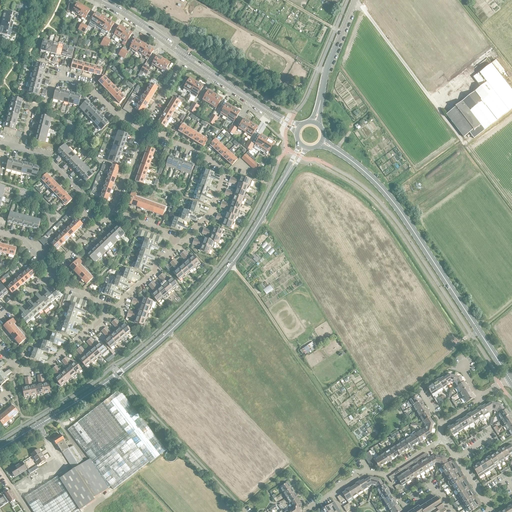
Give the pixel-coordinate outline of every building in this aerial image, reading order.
[(79,15),(84,7),(83,6),(84,6),(81,4),(81,5),(78,3),(72,13),(74,15),(75,13),(79,15)] [(85,8),(84,7),(79,15),(82,18),(81,19),(84,21),(90,11),(87,9),(88,8),(85,7),(85,8)] [(3,19),(14,22),(15,18),(17,19),(18,13),(12,12),(12,13),(4,11),(3,19)] [(93,23),(97,25),(102,17),(101,16),(99,14),(99,15),(96,13),(90,23),(92,25),(93,23)] [(102,17),(97,25),(100,27),(99,29),(102,30),(108,20),(107,20),(108,19),(105,18),(102,17)] [(1,27),(12,29),(14,22),(3,19),(1,27)] [(102,30),(101,32),(104,34),(105,33),(108,34),(114,24),(111,22),(112,22),(109,20),(109,21),(108,20),(102,30)] [(120,40),(126,30),(125,29),(126,29),(123,27),(123,28),(120,26),(113,38),(115,40),(116,38),(120,40)] [(10,37),(12,29),(1,27),(0,29),(0,34),(3,35),(3,37),(5,37),(5,36),(10,37)] [(126,30),(120,40),(123,42),(122,44),(125,45),(132,34),(129,32),(130,31),(127,30),(126,30)] [(135,53),(136,52),(142,43),(141,43),(141,42),(139,40),(138,41),(136,39),(130,50),(135,53)] [(46,52),(49,42),(43,41),(41,51),(46,52)] [(142,55),(148,47),(147,46),(145,44),(145,45),(142,43),(136,52),(140,54),(139,55),(142,57),(143,55),(142,55)] [(149,47),(148,47),(142,55),(143,55),(146,57),(145,59),(148,61),(154,50),(151,49),(152,48),(149,47)] [(155,66),(158,68),(164,60),(163,59),(163,58),(161,57),(160,57),(158,56),(151,66),(154,67),(155,66)] [(164,60),(158,68),(162,70),(161,72),(164,73),(170,63),(167,62),(168,61),(165,59),(165,60),(164,60)] [(39,64),(38,63),(33,62),(32,67),(34,68),(45,71),(46,65),(40,64),(40,63),(39,63),(39,64)] [(455,108),(446,115),(463,137),(469,133),(474,139),(509,112),(511,109),(511,91),(499,75),(491,64),(479,73),(486,83),(475,92),(455,107),(455,108)] [(478,73),(473,77),(480,86),(486,82),(478,73)] [(98,81),(99,82),(103,86),(109,80),(104,76),(98,81)] [(187,90),(191,92),(197,82),(196,82),(194,80),(193,80),(190,78),(183,89),(187,91),(187,90)] [(103,86),(107,90),(113,85),(109,80),(103,86)] [(29,88),(39,91),(41,86),(30,83),(28,82),(27,87),(29,88)] [(197,83),(197,82),(191,92),(194,94),(193,95),(197,97),(203,86),(200,85),(201,84),(198,82),(197,83)] [(158,88),(156,87),(151,84),(148,89),(155,93),(158,88)] [(107,90),(111,95),(117,89),(113,85),(107,90)] [(38,96),(39,91),(29,88),(28,93),(38,96)] [(111,95),(115,99),(121,93),(117,89),(111,95)] [(145,94),(151,98),(155,93),(148,89),(145,94)] [(210,104),(215,95),(215,94),(212,92),(212,93),(209,91),(202,101),(205,103),(206,102),(210,104)] [(125,98),(121,93),(115,99),(119,103),(125,98)] [(148,103),(151,98),(145,94),(141,99),(148,103)] [(216,95),(215,95),(210,104),(213,106),(212,107),(215,109),(222,99),(219,97),(219,96),(216,95)] [(180,102),(177,100),(174,97),(170,103),(177,107),(180,102)] [(148,103),(141,99),(138,104),(145,108),(148,103)] [(91,105),(87,101),(84,103),(79,108),(83,112),(91,105)] [(167,108),(174,112),(177,107),(170,103),(167,108)] [(137,110),(139,112),(142,114),(145,108),(138,104),(135,109),(137,110)] [(224,115),(228,117),(233,108),(232,108),(233,107),(230,105),(230,106),(227,104),(220,115),(223,117),(224,115)] [(94,108),(91,105),(83,112),(87,116),(94,108)] [(98,112),(94,108),(87,116),(90,119),(98,112)] [(164,113),(171,117),(174,112),(167,108),(164,113)] [(233,108),(228,117),(231,119),(230,121),(233,123),(240,112),(237,110),(234,108),(233,108)] [(102,116),(98,112),(90,119),(94,123),(102,116)] [(164,113),(161,118),(168,122),(171,117),(164,113)] [(94,123),(98,127),(105,120),(102,116),(94,123)] [(158,123),(165,128),(168,122),(161,118),(158,123)] [(245,132),(251,123),(250,122),(247,120),(247,121),(244,119),(238,130),(241,132),(242,130),(245,132)] [(109,124),(105,120),(98,127),(101,131),(109,124)] [(251,123),(245,132),(249,134),(248,136),(251,138),(257,127),(254,125),(254,124),(252,123),(251,123)] [(178,131),(183,134),(187,127),(182,124),(178,131)] [(188,138),(192,131),(187,127),(183,134),(188,138)] [(117,136),(126,140),(128,135),(118,131),(117,136)] [(188,138),(193,141),(198,134),(192,131),(188,138)] [(193,141),(199,144),(203,137),(198,134),(193,141)] [(259,146),(262,148),(268,139),(267,139),(267,138),(265,136),(264,137),(261,135),(255,146),(258,148),(259,146)] [(115,141),(125,144),(126,140),(117,136),(115,141)] [(203,137),(199,144),(204,147),(208,140),(203,137)] [(215,149),(220,143),(216,139),(210,145),(215,149)] [(269,139),(268,139),(262,148),(261,151),(264,153),(263,154),(266,156),(274,143),(271,141),(269,139)] [(123,149),(125,144),(115,141),(113,146),(123,149)] [(219,153),(224,147),(220,143),(215,149),(219,153)] [(57,151),(61,155),(68,148),(65,144),(57,151)] [(123,149),(113,146),(111,151),(121,154),(123,149)] [(153,156),(155,150),(147,147),(145,153),(153,156)] [(223,157),(229,152),(224,147),(219,153),(223,157)] [(64,159),(72,152),(68,148),(61,155),(64,159)] [(228,162),(233,156),(235,154),(230,150),(229,152),(223,157),(228,162)] [(110,156),(119,159),(121,154),(111,151),(110,156)] [(68,163),(76,155),(72,152),(64,159),(68,163)] [(248,152),(246,154),(248,156),(250,158),(253,160),(254,161),(255,159),(248,152)] [(145,153),(143,159),(151,161),(153,156),(145,153)] [(68,163),(72,167),(79,159),(76,155),(68,163)] [(108,160),(118,164),(119,159),(110,156),(108,160)] [(166,166),(171,168),(174,158),(169,156),(166,166)] [(228,162),(232,166),(238,160),(233,156),(228,162)] [(176,170),(179,160),(174,158),(171,168),(176,170)] [(79,159),(72,167),(75,170),(83,163),(79,159)] [(151,161),(143,159),(141,164),(149,167),(151,161)] [(184,162),(179,160),(176,170),(181,171),(184,162)] [(184,162),(181,171),(185,173),(189,163),(184,162)] [(79,174),(87,167),(83,163),(75,170),(79,174)] [(194,165),(189,163),(185,173),(190,175),(194,165)] [(110,170),(118,173),(120,167),(112,164),(110,170)] [(139,170),(147,173),(149,167),(141,164),(139,170)] [(253,169),(257,173),(262,168),(257,164),(253,169)] [(79,174),(83,178),(90,171),(87,167),(79,174)] [(201,174),(213,178),(215,179),(214,181),(219,182),(220,179),(213,177),(215,173),(203,169),(201,174)] [(108,176),(116,178),(118,173),(110,170),(108,176)] [(139,170),(137,176),(145,178),(147,173),(139,170)] [(90,171),(83,178),(86,182),(94,174),(90,171)] [(45,184),(51,178),(47,174),(41,179),(45,184)] [(211,183),(213,178),(201,174),(200,179),(202,180),(211,183)] [(106,181),(114,184),(116,178),(108,176),(106,181)] [(145,178),(137,176),(135,181),(143,184),(145,178)] [(246,177),(246,178),(241,177),(240,180),(231,177),(230,180),(248,186),(249,187),(250,187),(252,181),(251,180),(252,179),(246,177)] [(55,182),(51,178),(45,184),(49,188),(55,182)] [(209,188),(211,189),(212,188),(212,187),(212,186),(210,186),(211,183),(202,180),(200,185),(209,188)] [(249,187),(248,186),(230,180),(229,183),(238,186),(237,189),(246,192),(247,189),(248,189),(249,187)] [(114,184),(106,181),(104,187),(112,190),(114,184)] [(54,192),(59,187),(55,182),(49,188),(54,192)] [(200,185),(198,184),(196,189),(198,190),(207,193),(209,190),(211,191),(211,189),(209,188),(200,185)] [(59,187),(54,192),(58,197),(64,191),(59,187)] [(102,193),(110,195),(112,190),(104,187),(102,193)] [(246,192),(237,189),(235,192),(227,189),(226,192),(243,198),(245,195),(246,195),(247,193),(246,192)] [(205,198),(207,193),(198,190),(197,195),(205,198)] [(68,195),(64,191),(58,197),(62,201),(68,195)] [(127,204),(162,216),(166,208),(135,197),(136,194),(132,192),(127,204)] [(243,198),(226,192),(225,195),(233,198),(232,201),(241,205),(241,204),(242,201),(243,201),(245,199),(243,198)] [(108,201),(110,195),(102,193),(100,198),(108,201)] [(68,195),(62,201),(66,205),(72,200),(68,195)] [(207,201),(209,201),(210,198),(208,197),(208,199),(205,198),(197,195),(195,200),(204,203),(204,201),(206,202),(207,201)] [(203,210),(203,209),(203,208),(201,207),(202,205),(190,201),(189,206),(202,211),(203,210)] [(231,204),(222,201),(221,204),(239,211),(240,207),(241,208),(242,205),(243,205),(241,204),(241,205),(232,201),(231,204)] [(239,211),(221,204),(220,207),(229,210),(228,213),(227,213),(235,216),(237,217),(238,218),(240,211),(239,211)] [(193,213),(192,213),(198,215),(199,212),(204,213),(205,210),(203,210),(202,211),(189,206),(187,211),(193,213)] [(180,214),(182,215),(193,219),(193,217),(191,216),(192,213),(193,213),(187,211),(181,209),(180,214)] [(225,216),(218,214),(217,217),(233,223),(233,222),(234,219),(235,219),(237,217),(235,216),(227,213),(225,216)] [(196,218),(193,217),(193,219),(182,215),(180,214),(178,219),(183,221),(189,223),(190,220),(195,221),(196,218)] [(233,223),(217,217),(216,219),(223,222),(222,226),(231,229),(232,225),(233,226),(234,223),(235,223),(233,222),(233,223)] [(174,218),(172,223),(184,227),(184,225),(182,224),(183,221),(178,219),(174,218)] [(77,219),(73,223),(78,229),(83,225),(77,219)] [(74,233),(78,229),(73,223),(69,228),(74,233)] [(172,223),(170,228),(180,231),(181,227),(185,229),(186,226),(184,225),(184,227),(172,223)] [(114,230),(121,237),(125,234),(117,226),(114,230)] [(70,237),(74,233),(69,228),(64,232),(70,237)] [(204,228),(203,231),(222,238),(221,237),(222,234),(223,234),(224,232),(214,228),(212,232),(211,231),(204,228)] [(110,233),(117,241),(121,237),(114,230),(110,233)] [(209,240),(215,242),(218,244),(220,240),(221,240),(222,238),(203,231),(202,234),(209,237),(209,236),(211,237),(209,240)] [(65,241),(70,237),(64,232),(60,236),(65,241)] [(106,237),(113,245),(117,241),(110,233),(106,237)] [(61,246),(65,241),(60,236),(56,240),(61,246)] [(102,241),(110,248),(113,245),(106,237),(102,241)] [(143,243),(152,247),(154,242),(152,241),(149,240),(146,239),(145,238),(143,243)] [(194,239),(193,242),(212,248),(213,249),(215,245),(214,244),(215,242),(209,240),(204,238),(203,242),(201,242),(201,241),(194,239)] [(52,245),(55,248),(57,250),(61,246),(56,240),(51,244),(52,245)] [(99,244),(106,252),(110,248),(102,241),(99,244)] [(211,251),(212,248),(193,242),(192,244),(199,247),(200,247),(201,247),(200,251),(209,254),(210,250),(211,251)] [(141,248),(150,252),(151,250),(153,251),(154,249),(156,250),(157,247),(155,246),(154,248),(152,247),(143,243),(141,248)] [(95,248),(102,256),(106,252),(99,244),(95,248)] [(95,248),(91,252),(98,259),(102,256),(95,248)] [(139,253),(149,257),(150,252),(141,248),(139,253)] [(191,258),(184,251),(182,253),(194,268),(194,267),(197,265),(198,266),(200,264),(200,265),(200,264),(193,256),(191,258)] [(98,259),(91,252),(87,255),(95,263),(98,259)] [(138,258),(147,262),(149,257),(139,253),(138,258)] [(186,262),(183,264),(189,272),(192,269),(193,270),(195,269),(194,267),(194,268),(182,253),(180,255),(186,262)] [(146,264),(147,262),(138,258),(135,257),(133,263),(136,263),(145,267),(147,268),(146,269),(149,270),(150,267),(148,266),(148,265),(146,264)] [(84,283),(86,285),(87,285),(93,279),(80,265),(82,262),(79,259),(70,267),(79,277),(80,277),(85,282),(84,283)] [(181,266),(174,259),(172,261),(184,276),(185,276),(187,274),(188,274),(190,273),(189,272),(183,264),(181,266)] [(185,276),(184,276),(172,261),(170,263),(176,271),(173,273),(179,280),(182,278),(183,279),(185,277),(185,276)] [(134,269),(143,272),(145,267),(136,263),(134,269)] [(25,272),(30,278),(35,274),(30,268),(25,272)] [(136,277),(136,276),(134,275),(135,272),(126,268),(124,273),(136,277)] [(21,276),(26,282),(30,278),(25,272),(21,276)] [(120,277),(126,280),(132,282),(133,278),(137,280),(138,277),(136,276),(136,277),(124,273),(122,272),(120,277)] [(169,281),(163,273),(160,275),(173,290),(176,287),(176,288),(179,286),(179,287),(179,286),(172,278),(169,281)] [(173,290),(160,275),(158,277),(164,284),(162,287),(168,294),(171,292),(173,291),(174,291),(173,290)] [(16,280),(21,286),(26,282),(21,276),(16,280)] [(126,280),(120,277),(117,276),(115,282),(126,286),(126,284),(125,283),(126,280)] [(17,290),(21,286),(16,280),(11,284),(17,290)] [(125,289),(126,287),(128,288),(129,285),(126,284),(126,286),(115,282),(112,281),(110,286),(116,288),(122,290),(123,288),(125,289)] [(168,294),(162,287),(159,289),(153,282),(151,284),(163,298),(166,296),(166,297),(168,295),(169,295),(168,294)] [(1,284),(0,285),(0,290),(4,296),(8,292),(1,284)] [(12,294),(17,290),(11,284),(7,288),(12,294)] [(116,293),(117,292),(115,291),(116,288),(110,286),(105,284),(103,289),(116,293)] [(163,298),(151,284),(148,286),(154,293),(152,295),(158,302),(161,300),(161,301),(163,299),(164,300),(164,299),(163,298)] [(59,296),(56,293),(53,289),(51,290),(50,289),(49,289),(47,287),(45,290),(46,291),(47,291),(55,300),(59,296)] [(118,296),(119,292),(117,292),(116,293),(103,289),(101,293),(113,298),(114,294),(118,296)] [(51,303),(55,300),(47,291),(46,291),(48,293),(45,296),(51,303)] [(37,296),(38,298),(39,297),(49,308),(53,305),(51,303),(45,296),(42,298),(39,294),(37,296)] [(40,300),(37,302),(43,310),(45,312),(49,308),(39,297),(38,298),(40,300)] [(150,308),(151,304),(152,304),(153,302),(143,298),(142,301),(133,298),(132,301),(150,308)] [(28,303),(30,305),(31,304),(39,313),(43,310),(37,302),(34,305),(31,301),(28,303)] [(151,308),(150,308),(132,301),(131,304),(140,307),(139,311),(148,314),(149,310),(150,311),(151,308)] [(71,303),(69,308),(81,312),(81,310),(83,307),(81,306),(78,305),(75,304),(73,303),(71,303)] [(32,307),(29,309),(35,317),(36,319),(40,315),(39,313),(31,304),(30,305),(32,307)] [(31,320),(35,317),(29,309),(26,312),(23,308),(20,310),(22,312),(23,311),(31,320)] [(81,310),(81,312),(69,308),(68,313),(77,316),(78,313),(83,314),(84,311),(81,310)] [(22,312),(21,312),(21,313),(23,315),(21,316),(27,324),(31,320),(23,311),(22,312)] [(146,320),(147,316),(148,317),(149,314),(148,314),(139,311),(138,314),(129,311),(128,314),(146,320)] [(78,320),(78,319),(76,318),(77,316),(68,313),(65,312),(64,317),(77,322),(78,320)] [(127,316),(136,320),(134,323),(143,326),(145,322),(146,323),(147,320),(146,320),(128,314),(127,316)] [(77,323),(79,324),(80,321),(78,320),(77,322),(64,317),(62,322),(76,327),(77,323)] [(4,327),(19,345),(26,339),(14,325),(16,323),(13,319),(4,327)] [(118,327),(120,328),(126,335),(128,333),(129,334),(132,332),(125,324),(122,326),(116,319),(113,321),(118,327)] [(76,327),(62,322),(60,327),(74,332),(74,330),(76,327)] [(58,332),(70,336),(70,334),(72,335),(73,334),(73,333),(75,334),(77,331),(74,330),(74,332),(60,327),(58,332)] [(108,335),(110,337),(116,344),(119,342),(122,341),(121,340),(115,333),(112,335),(106,327),(104,329),(108,335)] [(121,340),(124,337),(124,338),(127,337),(126,335),(120,328),(117,330),(115,333),(121,340)] [(53,333),(51,338),(62,342),(63,340),(60,340),(62,336),(53,333)] [(110,337),(105,341),(111,348),(114,346),(114,347),(117,345),(116,344),(110,337)] [(65,341),(63,340),(62,342),(51,338),(49,343),(52,344),(58,346),(59,343),(64,344),(65,341)] [(41,340),(39,345),(53,350),(54,348),(54,347),(53,347),(52,346),(52,344),(49,343),(41,340)] [(101,355),(104,352),(105,353),(107,352),(100,343),(95,347),(101,355)] [(49,354),(50,351),(52,352),(52,351),(55,352),(56,349),(54,348),(53,350),(39,345),(37,350),(43,352),(49,354)] [(96,359),(99,356),(100,357),(102,356),(101,355),(95,347),(90,352),(96,359)] [(32,348),(30,353),(41,357),(44,358),(44,356),(42,355),(43,352),(37,350),(32,348)] [(90,352),(85,356),(91,363),(94,360),(95,361),(97,360),(96,359),(90,352)] [(41,357),(30,353),(28,358),(40,362),(41,357)] [(91,363),(85,356),(80,360),(86,367),(89,365),(92,364),(91,363)] [(71,363),(66,357),(64,359),(68,365),(70,367),(70,366),(76,374),(79,372),(82,370),(75,362),(72,365),(70,363),(71,363)] [(71,378),(74,376),(77,375),(76,374),(70,366),(70,367),(65,371),(71,378)] [(66,382),(69,380),(69,381),(72,379),(71,378),(65,371),(60,375),(66,382)] [(0,386),(9,379),(5,375),(0,379),(0,386)] [(41,382),(42,385),(42,384),(44,394),(47,393),(47,394),(50,394),(51,392),(50,392),(48,383),(45,384),(44,382),(43,375),(40,375),(41,382)] [(60,388),(61,386),(64,384),(64,385),(67,383),(66,382),(60,375),(55,379),(58,383),(56,384),(59,388),(60,388)] [(452,383),(454,376),(449,375),(444,379),(447,384),(451,382),(452,383)] [(457,387),(463,383),(459,377),(454,376),(452,383),(455,383),(457,387)] [(447,384),(444,379),(443,378),(440,380),(439,379),(437,380),(442,388),(448,385),(447,384)] [(442,388),(437,380),(435,382),(432,384),(437,392),(442,388)] [(463,383),(457,387),(456,387),(459,392),(468,387),(466,385),(465,386),(463,383)] [(42,385),(36,386),(37,395),(41,394),(41,395),(44,395),(44,394),(42,384),(42,385)] [(429,385),(426,387),(433,397),(439,394),(437,392),(432,384),(429,386),(429,385)] [(36,386),(29,387),(31,396),(35,396),(38,396),(37,395),(36,386)] [(31,398),(31,396),(29,387),(23,388),(24,397),(28,397),(28,398),(31,398)] [(468,387),(459,392),(463,397),(470,393),(468,390),(469,389),(468,387)] [(90,459),(108,488),(111,486),(114,490),(149,462),(150,463),(167,450),(120,390),(68,430),(90,459)] [(470,393),(463,397),(466,403),(474,398),(473,395),(472,396),(470,393)] [(417,396),(410,401),(413,406),(421,401),(420,399),(419,399),(417,396)] [(423,403),(421,401),(413,406),(416,411),(423,406),(422,403),(423,403)] [(485,406),(489,412),(492,410),(494,411),(496,404),(491,403),(485,406)] [(496,404),(494,411),(496,411),(498,414),(504,411),(500,405),(496,404)] [(479,408),(484,416),(489,413),(489,412),(485,406),(485,405),(482,407),(481,406),(479,408)] [(16,415),(19,412),(13,406),(0,416),(0,421),(4,426),(7,424),(6,423),(11,419),(11,420),(17,416),(16,415)] [(423,406),(416,411),(419,416),(428,411),(427,409),(426,410),(423,406)] [(484,416),(479,408),(477,409),(477,410),(474,412),(479,419),(484,416)] [(505,410),(504,411),(498,414),(498,415),(501,420),(509,415),(508,413),(507,413),(505,410)] [(429,413),(428,411),(419,416),(423,422),(423,421),(429,417),(430,417),(428,414),(429,413)] [(479,419),(474,412),(471,414),(471,413),(469,414),(474,423),(479,419)] [(474,423),(469,414),(467,416),(467,417),(464,418),(469,426),(474,423)] [(509,415),(501,420),(504,425),(511,421),(510,417),(511,417),(509,415)] [(426,425),(425,427),(432,428),(433,423),(429,417),(423,421),(426,425)] [(469,426),(464,418),(461,421),(460,420),(458,421),(464,429),(469,426)] [(464,429),(458,421),(456,422),(457,423),(454,425),(458,433),(464,429)] [(448,428),(453,436),(458,433),(454,425),(450,427),(450,426),(448,428)] [(425,429),(421,431),(425,437),(431,433),(432,428),(425,427),(425,429)] [(421,431),(416,434),(421,442),(423,441),(422,440),(426,438),(425,437),(421,431)] [(421,442),(416,434),(411,437),(415,444),(418,442),(419,443),(421,442)] [(57,445),(59,448),(65,443),(64,441),(65,440),(61,435),(56,438),(55,438),(54,439),(54,440),(53,440),(56,446),(57,445)] [(404,438),(405,440),(410,448),(413,447),(412,446),(415,444),(411,437),(409,435),(404,438)] [(410,448),(405,440),(400,444),(405,451),(408,449),(408,450),(410,448)] [(73,470),(59,479),(80,510),(95,501),(93,499),(109,489),(108,488),(90,459),(84,463),(73,446),(69,449),(65,443),(59,448),(73,470)] [(402,453),(405,451),(400,444),(395,447),(400,455),(402,454),(402,453)] [(398,456),(400,455),(395,447),(390,450),(394,458),(397,456),(398,456)] [(499,451),(504,459),(509,456),(509,455),(505,449),(504,448),(501,450),(499,451)] [(31,454),(38,465),(46,460),(39,449),(31,454)] [(176,457),(176,455),(176,454),(176,453),(174,451),(173,450),(171,450),(168,450),(167,451),(166,452),(165,453),(165,454),(165,455),(165,456),(165,457),(166,459),(168,460),(169,461),(170,461),(172,461),(173,461),(174,459),(175,459),(176,458),(176,457)] [(394,458),(390,450),(385,454),(390,462),(392,460),(391,459),(394,458)] [(505,461),(504,459),(499,451),(497,452),(497,453),(494,455),(500,464),(502,463),(503,462),(504,461),(505,461)] [(426,459),(424,461),(429,469),(433,466),(432,465),(429,459),(427,456),(425,453),(423,455),(426,459)] [(387,463),(390,462),(385,454),(379,457),(384,464),(387,462),(387,463)] [(429,459),(432,465),(436,463),(438,463),(439,457),(434,455),(431,458),(429,455),(427,456),(429,459)] [(500,464),(494,455),(491,457),(490,456),(488,457),(495,468),(496,467),(497,466),(500,464)] [(381,466),(384,464),(379,457),(374,460),(375,462),(379,468),(381,467),(381,466)] [(440,464),(442,467),(448,463),(444,458),(439,457),(438,463),(440,464)] [(495,468),(488,457),(486,459),(487,460),(483,462),(489,471),(495,468)] [(418,458),(416,459),(424,472),(429,469),(424,461),(421,463),(418,458)] [(417,465),(415,467),(420,475),(424,472),(416,459),(414,460),(417,465)] [(441,468),(444,472),(452,467),(450,465),(455,462),(453,459),(450,461),(451,462),(448,463),(442,467),(441,468)] [(15,477),(27,470),(22,462),(10,470),(11,469),(16,476),(15,477)] [(489,471),(483,462),(480,463),(478,464),(484,474),(489,471)] [(409,464),(407,465),(415,477),(420,475),(415,467),(412,468),(409,464)] [(476,466),(473,468),(479,478),(484,474),(478,464),(476,465),(476,466)] [(411,480),(415,477),(407,465),(405,466),(408,471),(406,472),(411,480)] [(453,470),(452,467),(444,472),(446,477),(459,469),(458,467),(453,470)] [(401,475),(406,483),(411,480),(406,472),(403,474),(400,469),(398,471),(401,475)] [(446,477),(449,481),(457,476),(456,474),(460,471),(459,469),(446,477)] [(399,477),(396,472),(393,473),(394,474),(397,479),(400,484),(402,486),(406,483),(401,475),(399,477)] [(81,511),(80,510),(59,479),(58,476),(24,498),(33,511),(81,511)] [(450,487),(452,486),(465,478),(464,476),(459,479),(457,476),(449,481),(448,482),(448,483),(448,484),(449,486),(450,486),(450,487)] [(370,478),(364,482),(367,487),(371,485),(373,485),(374,479),(370,478)] [(465,478),(452,486),(455,490),(463,485),(461,483),(466,480),(465,478)] [(374,479),(373,485),(375,486),(377,489),(383,486),(379,480),(374,479)] [(367,487),(364,482),(363,480),(360,482),(360,481),(357,483),(363,491),(368,488),(367,487)] [(283,493),(291,488),(288,483),(280,488),(283,493)] [(356,485),(353,487),(357,494),(363,491),(357,483),(355,484),(356,485)] [(384,485),(383,486),(377,489),(377,490),(380,495),(388,490),(387,488),(386,488),(384,485)] [(463,485),(455,490),(458,495),(470,487),(469,485),(465,488),(463,485)] [(357,494),(353,487),(349,489),(349,488),(347,489),(352,498),(357,494)] [(470,487),(458,495),(461,499),(469,494),(467,492),(472,489),(470,487)] [(291,488),(283,493),(287,498),(294,493),(291,488)] [(347,501),(352,498),(347,489),(345,491),(342,494),(346,499),(347,501)] [(9,490),(4,494),(5,495),(9,501),(10,503),(15,500),(9,490)] [(380,495),(383,500),(391,495),(389,492),(388,490),(380,495)] [(292,502),(298,498),(294,493),(287,498),(290,503),(292,502)] [(469,494),(461,499),(463,504),(476,496),(475,494),(470,497),(469,494)] [(0,511),(0,507),(0,508),(9,501),(5,495),(0,498),(0,511)] [(391,495),(383,500),(387,505),(395,500),(393,498),(393,499),(391,495)] [(476,496),(463,504),(466,508),(474,503),(473,501),(477,498),(476,496)] [(444,511),(446,511),(442,505),(441,504),(436,497),(430,501),(431,502),(429,503),(428,502),(424,504),(425,505),(423,507),(422,505),(419,507),(418,506),(418,507),(416,509),(416,508),(412,510),(413,511),(411,511),(410,511),(408,511),(444,511)] [(293,508),(300,509),(301,504),(298,498),(292,502),(294,505),(293,508)] [(387,505),(390,510),(397,506),(395,503),(396,502),(395,500),(387,505)] [(331,507),(335,504),(334,502),(331,504),(322,510),(322,511),(328,511),(332,509),(331,507)] [(474,503),(466,508),(468,511),(470,511),(472,511),(473,511),(479,507),(482,505),(481,503),(476,506),(474,503)]
